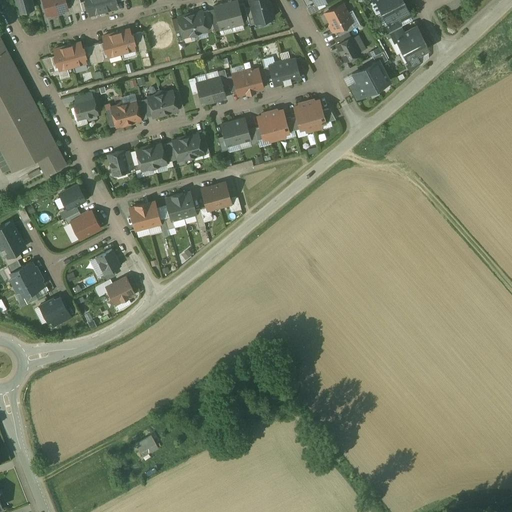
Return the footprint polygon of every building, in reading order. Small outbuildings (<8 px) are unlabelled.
[(33,8),(31,0),(16,0),(18,3),(20,3),(22,11),(33,8)] [(43,0),(47,13),(52,12),(52,14),(58,12),(54,0),(43,0)] [(54,0),(58,12),(64,11),(63,9),(68,8),(65,0),(54,0)] [(80,0),(71,0),(75,12),(83,10),(87,9),(85,0),(81,1),(80,0)] [(103,10),(100,0),(85,0),(87,9),(88,8),(90,14),(103,10)] [(100,0),(103,10),(117,7),(115,1),(117,1),(116,0),(100,0)] [(237,0),(233,0),(226,2),(232,25),(243,22),(243,21),(239,4),(237,0)] [(270,1),(267,0),(249,0),(251,6),(256,21),(274,16),(270,1)] [(376,0),(382,11),(402,0),(376,0)] [(403,0),(402,0),(382,11),(388,22),(389,23),(396,19),(397,21),(398,20),(411,14),(403,0)] [(226,2),(214,5),(215,9),(220,26),(220,28),(232,25),(226,2)] [(249,19),(244,2),(239,4),(243,21),(249,19)] [(343,3),(325,12),(334,30),(335,29),(351,21),(352,21),(343,3)] [(256,21),(251,6),(246,7),(249,20),(250,24),(257,22),(256,21)] [(203,9),(190,13),(196,33),(208,30),(208,28),(203,11),(203,9)] [(209,11),(209,9),(203,11),(208,28),(214,27),(209,11)] [(220,26),(215,9),(209,11),(214,27),(220,26)] [(196,33),(190,13),(178,16),(181,28),(183,37),(196,33)] [(397,21),(396,19),(389,23),(388,22),(386,24),(390,32),(401,26),(398,20),(397,21)] [(351,21),(335,29),(339,36),(349,31),(355,27),(351,21)] [(404,32),(403,32),(404,34),(396,38),(397,39),(403,50),(424,39),(417,25),(404,32)] [(401,26),(390,32),(394,40),(397,39),(396,38),(404,34),(403,32),(404,32),(401,26)] [(130,28),(116,32),(122,52),(135,48),(133,43),(135,42),(133,34),(131,34),(130,28)] [(181,28),(175,29),(178,41),(184,39),(183,37),(181,28)] [(147,48),(142,31),(135,33),(138,41),(140,48),(142,49),(147,48)] [(339,36),(334,38),(337,43),(351,36),(349,31),(339,36)] [(116,32),(103,36),(105,41),(103,42),(105,50),(107,50),(108,56),(122,52),(116,32)] [(0,36),(0,146),(12,170),(37,157),(46,174),(66,163),(0,36)] [(337,43),(345,59),(360,52),(351,36),(337,43)] [(424,39),(403,50),(408,61),(417,57),(416,54),(428,48),(424,39)] [(81,42),(67,45),(73,65),(86,62),(85,56),(86,55),(84,47),(82,47),(81,42)] [(100,42),(93,44),(98,61),(103,60),(104,57),(103,51),(100,43),(100,42)] [(93,44),(87,46),(89,55),(91,61),(94,63),(98,61),(93,44)] [(67,45),(54,49),(56,55),(54,55),(57,64),(58,63),(60,69),(73,65),(67,45)] [(383,50),(373,56),(376,61),(379,59),(381,63),(388,59),(383,50)] [(51,56),(42,58),(51,74),(54,73),(56,71),(51,56)] [(408,61),(406,62),(411,71),(420,62),(417,57),(408,61)] [(289,58),(282,60),(288,82),(291,81),(291,80),(300,77),(295,58),(289,60),(289,58)] [(381,63),(379,59),(376,61),(371,63),(371,64),(366,67),(376,87),(382,84),(390,80),(381,63)] [(282,60),(275,62),(275,64),(270,65),(272,73),(275,84),(284,82),(284,83),(288,82),(282,60)] [(366,67),(360,70),(360,69),(352,73),(356,81),(363,94),(364,94),(371,90),(376,87),(366,67)] [(227,76),(225,68),(218,70),(219,76),(220,76),(223,86),(229,84),(227,76)] [(258,68),(252,70),(252,68),(245,70),(251,92),(255,91),(254,90),(263,87),(263,85),(260,74),(258,68)] [(245,70),(238,72),(239,73),(233,75),(237,90),(238,94),(247,92),(247,93),(251,92),(245,70)] [(265,73),(260,74),(263,85),(268,84),(266,74),(265,73)] [(233,75),(227,76),(229,84),(231,92),(237,90),(233,75)] [(219,76),(208,79),(214,101),(226,97),(223,86),(220,76),(219,76)] [(208,79),(197,82),(202,104),(214,101),(208,79)] [(356,81),(350,85),(357,99),(364,95),(364,94),(363,94),(356,81)] [(173,89),(160,92),(166,113),(178,109),(175,96),(173,90),(173,89)] [(92,91),(74,96),(76,102),(93,97),(92,91)] [(160,92),(148,96),(150,103),(153,116),(166,113),(160,92)] [(76,102),(74,102),(78,118),(98,113),(93,97),(76,102)] [(136,99),(123,102),(129,123),(141,119),(138,106),(136,100),(136,99)] [(319,99),(313,101),(313,99),(306,100),(314,128),(321,126),(319,123),(325,121),(322,109),(319,99)] [(306,100),(299,102),(300,104),(294,106),(297,116),(300,128),(306,126),(307,130),(314,128),(306,100)] [(123,102),(111,106),(111,107),(116,125),(116,126),(129,123),(123,102)] [(111,107),(105,109),(110,126),(116,125),(111,107)] [(330,107),(322,109),(325,121),(336,118),(330,107)] [(283,109),(277,111),(276,109),(270,110),(277,138),(284,136),(283,133),(289,131),(285,119),(283,109)] [(270,110),(263,112),(263,114),(258,116),(260,126),(264,138),(269,136),(270,140),(277,138),(270,110)] [(297,116),(291,118),(294,129),(300,128),(297,116)] [(244,117),(233,120),(239,142),(250,138),(248,129),(244,117)] [(291,118),(285,119),(289,131),(294,129),(291,118)] [(233,120),(221,123),(224,135),(227,145),(228,145),(239,142),(233,120)] [(260,126),(255,128),(258,139),(264,138),(260,126)] [(254,127),(248,129),(250,138),(251,144),(259,142),(258,139),(255,128),(254,127)] [(198,132),(185,136),(191,156),(203,153),(203,151),(198,134),(198,132)] [(204,132),(198,134),(203,151),(209,150),(204,132)] [(224,135),(218,137),(221,151),(229,149),(228,145),(227,145),(224,135)] [(185,136),(173,139),(173,141),(178,158),(178,160),(191,156),(185,136)] [(178,158),(173,141),(167,142),(172,160),(178,158)] [(161,142),(149,146),(154,166),(167,163),(166,161),(162,144),(161,142)] [(167,142),(162,144),(166,161),(172,160),(167,142)] [(149,146),(136,149),(140,162),(141,168),(142,169),(154,166),(149,146)] [(124,152),(124,150),(108,154),(113,174),(129,169),(124,152)] [(134,164),(130,150),(124,152),(129,169),(135,168),(134,164)] [(225,181),(213,185),(219,206),(231,203),(232,202),(230,198),(225,181)] [(78,184),(60,194),(68,208),(76,204),(85,198),(78,184)] [(213,185),(201,188),(207,206),(207,209),(208,209),(219,206),(213,185)] [(190,191),(183,193),(183,192),(178,193),(184,216),(195,213),(196,213),(195,209),(190,191)] [(178,193),(172,195),(173,196),(166,198),(171,215),(172,219),(173,219),(184,216),(178,193)] [(238,196),(230,198),(232,202),(231,203),(233,211),(241,208),(238,196)] [(154,201),(146,203),(145,202),(142,203),(148,225),(160,222),(159,218),(154,201)] [(148,225),(142,203),(139,204),(139,205),(130,207),(136,229),(148,225)] [(79,211),(76,204),(68,208),(61,211),(62,214),(69,210),(72,215),(79,211)] [(24,206),(17,209),(23,221),(30,217),(24,206)] [(207,206),(201,208),(204,221),(211,219),(208,209),(207,209),(207,206)] [(200,208),(195,209),(196,213),(195,213),(199,227),(205,225),(204,221),(201,208),(200,208)] [(69,210),(62,214),(64,218),(65,218),(72,215),(69,210)] [(72,215),(65,218),(68,224),(72,222),(71,221),(82,216),(79,211),(72,215)] [(82,216),(71,221),(72,222),(80,237),(100,227),(92,211),(82,216)] [(171,215),(165,217),(168,228),(175,227),(173,219),(172,219),(171,215)] [(165,217),(159,218),(160,222),(163,236),(170,234),(168,228),(165,217)] [(5,224),(0,226),(0,243),(19,233),(15,226),(13,227),(10,221),(5,224)] [(19,233),(0,243),(0,249),(0,250),(2,253),(5,252),(7,256),(19,250),(24,247),(21,242),(23,241),(19,233)] [(112,249),(97,257),(105,273),(120,265),(112,249)] [(19,250),(7,256),(11,263),(18,259),(22,257),(19,250)] [(11,263),(7,264),(11,272),(22,267),(18,259),(11,263)] [(22,267),(11,272),(14,278),(11,279),(14,286),(39,272),(36,266),(34,267),(32,262),(22,267)] [(39,272),(14,286),(17,292),(21,290),(23,295),(34,290),(44,285),(41,279),(43,278),(39,272)] [(113,283),(106,287),(115,303),(135,293),(126,277),(113,283)] [(100,295),(105,293),(103,289),(106,287),(113,283),(111,278),(95,286),(100,295)] [(34,290),(23,295),(27,303),(38,298),(34,290)] [(54,297),(40,305),(49,321),(51,320),(65,313),(62,307),(65,306),(60,296),(54,299),(54,297)] [(65,313),(51,320),(54,326),(69,318),(65,313)] [(162,447),(153,433),(142,441),(149,454),(162,447)] [(143,457),(148,454),(145,448),(140,451),(143,457)]
